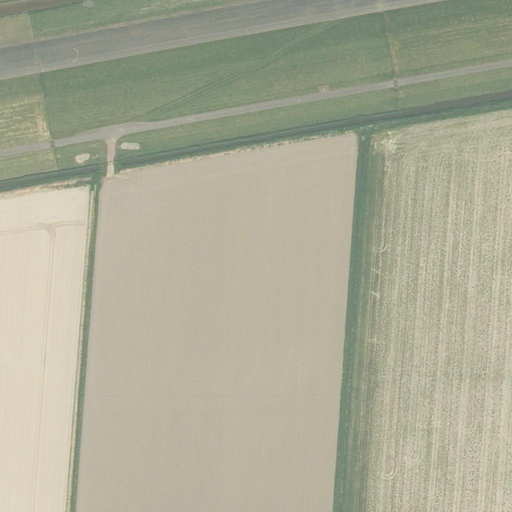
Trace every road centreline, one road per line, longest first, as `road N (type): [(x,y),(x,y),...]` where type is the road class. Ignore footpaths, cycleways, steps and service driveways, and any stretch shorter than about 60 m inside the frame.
road 1 (track): [(0,75),(424,0)]
road 2 (track): [(116,130),(275,56),(341,14)]
